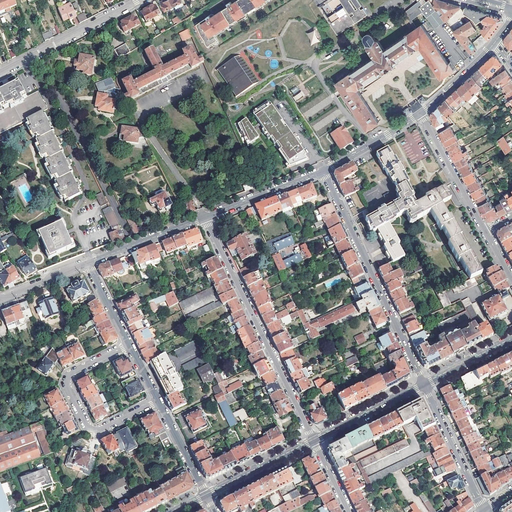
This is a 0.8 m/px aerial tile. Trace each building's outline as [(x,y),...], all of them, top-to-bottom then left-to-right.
[(15,3),(14,0),(0,0),(0,17),(18,10),(16,5),(15,3)] [(174,6),(170,0),(164,0),(161,2),(166,10),(174,6)] [(195,26),(206,41),(207,40),(211,46),(221,39),(218,35),(271,0),(237,0),(231,4),(229,2),(225,5),(225,7),(225,8),(214,16),(213,15),(212,15),(211,14),(206,18),(206,19),(195,26)] [(330,0),(331,1),(332,0),(339,0),(344,6),(327,19),(338,35),(368,14),(361,5),(357,8),(351,0),(330,0)] [(436,28),(445,21),(429,0),(427,2),(425,0),(421,0),(404,13),(415,29),(408,34),(407,33),(406,34),(406,35),(385,50),(378,40),(376,40),(373,36),(372,35),(370,34),(368,34),(366,34),(365,36),(364,37),(364,39),(365,41),(368,45),(367,48),(374,58),(337,83),(368,130),(379,122),(358,90),(361,88),(378,76),(378,77),(384,73),(384,74),(395,66),(395,65),(401,62),(400,61),(418,49),(417,48),(420,47),(441,78),(455,69),(450,62),(449,63),(422,25),(429,20),(436,28)] [(428,0),(429,0),(445,21),(455,12),(461,6),(454,4),(440,0),(438,0),(428,0)] [(59,10),(64,20),(68,18),(69,20),(77,17),(71,4),(59,10)] [(148,8),(153,19),(158,16),(158,15),(160,14),(155,5),(153,7),(153,6),(148,8)] [(482,20),(489,14),(484,13),(476,10),(473,9),(465,7),(464,13),(473,19),(476,24),(477,23),(482,20)] [(144,11),(141,13),(146,22),(148,20),(149,21),(153,19),(148,8),(144,11)] [(80,23),(87,19),(84,13),(77,17),(80,23)] [(486,25),(482,30),(484,33),(488,40),(491,36),(496,30),(503,22),(502,20),(502,18),(493,15),(489,14),(482,20),(486,25)] [(174,25),(180,21),(178,16),(171,19),(174,25)] [(127,20),(132,29),(139,25),(136,18),(134,19),(133,17),(127,20)] [(132,29),(127,20),(122,23),(123,25),(121,26),(124,33),(132,29)] [(468,49),(472,54),(483,44),(488,40),(484,33),(473,43),(467,35),(477,29),(471,20),(467,22),(460,27),(458,28),(454,31),(468,49)] [(178,33),(182,41),(192,37),(188,28),(178,33)] [(42,35),(45,42),(47,41),(53,37),(51,31),(42,35)] [(131,52),(126,44),(112,52),(115,57),(124,55),(126,55),(131,52)] [(125,98),(127,102),(131,99),(131,100),(199,65),(203,63),(201,58),(197,61),(190,48),(183,52),(185,57),(175,63),(172,57),(165,61),(168,66),(162,69),(161,67),(162,67),(153,48),(146,51),(145,52),(155,71),(156,70),(157,72),(133,84),(131,79),(123,83),(129,95),(125,98)] [(94,58),(80,55),(79,62),(75,62),(74,69),(82,71),(82,73),(91,75),(94,58)] [(217,69),(236,96),(256,83),(238,56),(217,69)] [(479,68),(488,78),(491,74),(492,75),(493,74),(495,73),(494,72),(502,64),(496,56),(495,56),(493,56),(486,62),(479,68)] [(474,74),(472,75),(480,84),(481,83),(482,84),(483,83),(482,82),(488,78),(479,68),(474,74)] [(506,69),(490,80),(493,84),(499,80),(509,74),(506,69)] [(501,88),(504,86),(511,80),(511,77),(510,75),(509,74),(499,80),(500,81),(499,81),(500,83),(499,85),(501,88)] [(469,79),(464,83),(475,94),(476,93),(476,92),(482,86),(480,84),(472,75),(469,79)] [(3,81),(6,87),(8,85),(11,84),(8,78),(3,81)] [(104,111),(113,113),(113,110),(114,110),(114,108),(116,94),(114,93),(115,89),(111,78),(96,84),(99,91),(105,92),(104,95),(98,94),(96,106),(100,106),(99,110),(104,111)] [(6,87),(0,89),(0,141),(12,135),(10,129),(28,120),(32,128),(31,129),(32,132),(34,132),(38,140),(37,140),(41,149),(40,150),(41,153),(43,152),(47,161),(46,161),(50,170),(49,170),(50,174),(52,173),(56,182),(55,182),(59,191),(58,191),(60,195),(61,194),(65,202),(83,193),(78,184),(81,183),(80,180),(77,182),(73,173),(74,173),(69,163),(72,162),(71,160),(67,161),(63,153),(64,152),(60,143),(62,142),(61,139),(58,141),(54,132),(54,131),(50,122),(53,121),(52,118),(48,120),(44,111),(48,109),(39,91),(27,96),(19,80),(11,84),(8,85),(6,87)] [(511,80),(504,86),(504,87),(503,88),(504,89),(503,90),(505,94),(508,92),(511,88),(511,80)] [(475,94),(464,83),(461,85),(457,89),(464,97),(467,100),(473,95),(474,96),(475,94)] [(294,94),(299,90),(296,86),(290,90),(294,94)] [(456,90),(452,94),(459,102),(464,97),(457,89),(456,90)] [(295,101),(305,96),(302,92),(293,96),(295,101)] [(451,95),(446,100),(455,110),(457,112),(462,106),(459,102),(452,94),(451,95)] [(443,102),(439,106),(448,117),(455,110),(446,100),(443,102)] [(289,166),(309,160),(272,101),(255,111),(261,121),(262,123),(265,127),(271,137),(273,136),(277,142),(281,148),(289,161),(287,162),(289,166)] [(448,117),(439,106),(438,107),(431,113),(431,117),(439,132),(450,126),(454,124),(448,117)] [(408,108),(403,111),(406,116),(411,112),(408,108)] [(248,116),(236,123),(249,142),(260,135),(256,127),(254,128),(253,126),(251,123),(252,122),(248,116)] [(451,288),(469,280),(473,277),(482,273),(468,248),(466,249),(459,238),(461,236),(451,217),(448,218),(441,204),(451,199),(445,188),(451,184),(419,126),(415,125),(385,144),(388,149),(377,155),(396,194),(361,212),(373,233),(377,231),(385,246),(384,247),(393,263),(397,261),(415,252),(432,286),(433,288),(437,295),(444,291),(451,288)] [(441,136),(444,140),(455,134),(450,126),(439,132),(441,136)] [(343,127),(331,135),(340,150),(353,143),(343,127)] [(122,132),(120,132),(119,140),(138,143),(139,140),(141,138),(144,139),(146,141),(141,131),(139,131),(139,130),(123,128),(122,132)] [(446,144),(447,146),(456,140),(458,139),(455,134),(444,140),(446,144)] [(273,136),(271,137),(287,162),(289,161),(281,148),(277,142),(273,136)] [(498,140),(500,144),(506,153),(511,150),(503,137),(498,140)] [(456,140),(447,146),(448,147),(451,154),(461,149),(456,140)] [(452,155),(455,160),(468,153),(467,150),(463,153),(462,151),(463,151),(462,149),(461,150),(461,149),(451,154),(452,155)] [(457,165),(458,167),(468,162),(468,161),(469,160),(468,159),(467,159),(466,158),(470,156),(468,153),(455,160),(457,165)] [(468,162),(458,167),(459,169),(463,176),(473,170),(470,165),(471,164),(470,163),(469,163),(468,162)] [(357,172),(353,163),(341,169),(335,172),(334,175),(339,185),(345,183),(343,180),(357,172)] [(473,170),(463,176),(464,178),(467,184),(477,178),(475,174),(476,173),(475,171),(474,172),(473,170)] [(344,197),(359,190),(357,187),(354,189),(352,182),(356,180),(355,178),(345,183),(339,185),(342,191),(344,197)] [(478,178),(477,178),(467,184),(471,189),(472,191),(482,186),(481,185),(482,184),(481,183),(480,183),(478,178)] [(243,186),(245,192),(258,186),(255,179),(251,181),(252,183),(243,186)] [(312,184),(296,190),(301,202),(317,196),(312,184)] [(472,193),(475,198),(486,193),(483,188),(484,188),(483,186),(482,187),(482,186),(472,191),(472,193)] [(295,191),(287,194),(292,206),(292,208),(302,204),(301,202),(296,190),(295,191)] [(102,206),(109,203),(104,192),(97,195),(102,206)] [(167,211),(173,208),(165,193),(149,201),(151,206),(155,204),(160,212),(166,210),(167,211)] [(476,200),(479,205),(489,199),(487,195),(488,195),(487,193),(486,194),(486,193),(475,198),(476,200)] [(285,195),(276,198),(281,210),(292,206),(287,194),(285,195)] [(511,207),(511,204),(508,196),(501,200),(502,202),(507,211),(508,210),(511,207)] [(268,201),(255,206),(262,220),(282,211),(281,210),(276,198),(268,201)] [(480,206),(483,212),(493,207),(491,202),(491,201),(491,200),(490,200),(489,199),(479,205),(480,206)] [(179,205),(184,215),(195,211),(191,200),(179,205)] [(502,202),(496,205),(497,207),(496,208),(496,209),(499,215),(506,211),(507,211),(502,202)] [(336,214),(332,205),(313,212),(317,222),(322,220),(336,214)] [(493,207),(483,212),(484,214),(487,219),(491,219),(499,215),(496,209),(496,208),(495,207),(494,206),(493,207)] [(118,222),(113,211),(106,215),(110,225),(118,222)] [(336,214),(322,220),(324,224),(325,223),(329,231),(342,226),(339,220),(336,214)] [(127,220),(134,235),(139,233),(132,218),(127,220)] [(113,243),(125,238),(118,222),(110,225),(114,233),(110,235),(113,243)] [(50,257),(73,246),(62,223),(39,233),(50,257)] [(501,243),(511,238),(509,234),(511,232),(511,224),(500,231),(498,233),(497,236),(501,243)] [(329,248),(335,245),(348,239),(343,230),(342,226),(329,231),(329,232),(330,235),(333,240),(327,243),(329,248)] [(0,252),(1,255),(8,251),(4,243),(16,237),(11,229),(8,231),(11,236),(8,238),(8,236),(2,240),(0,236),(0,252)] [(195,244),(202,241),(197,229),(182,234),(187,246),(188,248),(189,251),(193,249),(197,248),(195,244)] [(289,234),(294,243),(294,244),(297,243),(292,232),(291,233),(289,234)] [(181,235),(173,238),(177,249),(187,246),(182,234),(181,235)] [(289,234),(266,243),(275,264),(279,272),(285,269),(282,261),(277,250),(294,243),(289,234)] [(246,235),(226,244),(230,252),(236,249),(238,253),(242,260),(256,254),(246,235)] [(502,245),(504,250),(511,246),(511,237),(511,238),(501,243),(502,245)] [(171,239),(162,242),(167,253),(177,249),(173,238),(171,239)] [(348,239),(335,245),(341,257),(354,251),(351,245),(348,239)] [(282,261),(285,269),(311,256),(305,244),(301,246),(302,250),(300,251),(301,253),(282,261)] [(147,248),(146,248),(151,261),(160,258),(158,252),(155,245),(147,248)] [(146,248),(137,252),(139,257),(137,258),(138,261),(140,265),(145,263),(146,266),(152,264),(151,261),(146,248)] [(355,254),(354,251),(341,257),(347,269),(359,263),(355,254)] [(28,256),(18,262),(27,277),(33,274),(36,279),(41,277),(37,272),(28,256)] [(217,258),(202,266),(203,269),(207,267),(210,272),(206,274),(207,277),(222,269),(219,264),(217,258)] [(119,259),(109,263),(113,273),(128,267),(126,263),(121,264),(119,259)] [(13,284),(5,270),(0,261),(0,271),(2,274),(0,275),(0,280),(5,289),(9,287),(10,289),(15,287),(13,284)] [(382,277),(382,278),(393,273),(391,269),(399,265),(397,261),(393,263),(378,270),(382,277)] [(99,270),(103,278),(114,275),(113,273),(109,263),(107,263),(100,266),(99,270)] [(359,263),(347,269),(352,280),(357,278),(359,282),(366,279),(364,273),(359,263)] [(239,270),(243,279),(253,274),(249,265),(239,270)] [(13,266),(5,270),(13,284),(21,279),(13,266)] [(496,267),(486,271),(488,274),(486,275),(488,280),(500,274),(499,272),(496,267)] [(222,269),(207,277),(210,283),(213,281),(215,285),(227,280),(227,279),(224,272),(222,269)] [(385,284),(386,286),(401,279),(402,279),(399,271),(393,273),(382,278),(385,284)] [(247,287),(257,282),(254,276),(255,275),(255,274),(253,274),(243,279),(244,281),(247,287)] [(500,274),(488,280),(493,288),(495,287),(505,282),(502,278),(500,274)] [(469,280),(451,288),(452,290),(453,290),(454,293),(458,292),(458,293),(477,284),(473,277),(469,280)] [(389,292),(390,294),(401,289),(399,284),(402,283),(401,279),(386,286),(389,292)] [(215,285),(214,286),(219,297),(233,291),(228,282),(227,280),(215,285)] [(252,297),(264,291),(263,289),(264,288),(264,287),(261,281),(257,282),(247,287),(249,290),(252,297)] [(91,294),(84,282),(79,285),(78,283),(77,283),(73,286),(72,286),(73,288),(67,291),(74,303),(79,300),(81,303),(87,300),(85,297),(91,294)] [(355,301),(373,293),(368,282),(361,286),(356,288),(350,291),(355,301)] [(505,282),(495,287),(498,294),(504,291),(508,288),(508,287),(505,282)] [(179,303),(181,309),(215,293),(212,287),(179,303)] [(405,297),(401,289),(390,294),(393,302),(394,303),(405,298),(406,298),(406,296),(405,297)] [(185,316),(188,322),(227,303),(236,299),(235,295),(233,291),(219,297),(220,300),(215,302),(215,301),(185,316)] [(254,300),(258,309),(269,303),(271,303),(265,291),(264,291),(252,297),(254,300)] [(444,291),(437,295),(443,308),(450,304),(444,291)] [(508,297),(504,291),(498,294),(499,295),(480,304),(489,321),(508,312),(502,300),(508,297)] [(178,302),(173,292),(164,295),(160,297),(151,300),(147,302),(152,311),(157,309),(154,303),(162,300),(165,298),(169,306),(178,302)] [(367,309),(368,313),(369,312),(380,307),(376,299),(373,293),(355,301),(310,322),(303,325),(306,332),(310,340),(318,336),(318,335),(317,332),(316,332),(315,329),(319,327),(320,328),(355,312),(354,309),(357,307),(360,312),(367,309)] [(117,305),(122,314),(135,307),(141,304),(140,302),(135,304),(134,303),(139,301),(136,295),(131,298),(130,296),(122,299),(123,302),(117,305)] [(405,298),(394,303),(397,309),(399,315),(411,310),(410,309),(414,307),(412,303),(409,304),(408,301),(407,301),(405,298)] [(461,301),(464,308),(470,305),(471,304),(468,298),(461,301)] [(44,314),(46,319),(59,314),(53,299),(40,304),(42,309),(39,310),(41,315),(44,314)] [(238,301),(236,299),(227,303),(232,313),(231,313),(232,315),(242,310),(238,301)] [(89,306),(92,313),(102,308),(101,306),(98,301),(89,305),(89,306)] [(295,308),(292,302),(286,305),(288,310),(290,309),(290,310),(295,308)] [(27,303),(20,306),(25,320),(32,317),(27,303)] [(262,316),(273,311),(270,307),(271,307),(271,305),(270,305),(269,303),(258,309),(259,311),(262,316)] [(464,308),(466,311),(470,317),(474,324),(480,321),(470,305),(464,308)] [(11,309),(16,323),(25,320),(20,306),(11,309)] [(135,307),(122,314),(123,316),(127,324),(140,317),(137,311),(135,307)] [(380,307),(369,312),(377,328),(387,323),(382,311),(380,307)] [(93,315),(96,319),(105,314),(103,309),(102,308),(92,313),(93,315)] [(2,312),(7,326),(16,323),(11,309),(2,312)] [(242,310),(232,315),(235,322),(245,317),(243,312),(242,310)] [(286,317),(289,315),(287,310),(276,315),(276,316),(276,319),(276,320),(278,319),(278,320),(280,320),(286,317)] [(263,319),(266,326),(277,321),(278,320),(278,319),(276,320),(276,319),(273,311),(262,316),(263,319)] [(466,311),(451,318),(454,324),(470,317),(466,311)] [(77,312),(68,317),(67,317),(69,321),(79,316),(77,312)] [(289,315),(286,317),(280,320),(282,324),(284,323),(285,325),(286,325),(290,323),(291,322),(290,321),(299,316),(297,312),(289,315)] [(94,320),(97,327),(109,321),(106,316),(105,314),(96,319),(94,320)] [(299,317),(303,325),(310,322),(307,314),(303,315),(299,317)] [(413,316),(402,321),(405,326),(415,321),(413,316)] [(128,326),(129,328),(141,321),(142,321),(140,317),(127,324),(128,326)] [(234,324),(238,332),(250,326),(246,319),(245,317),(235,322),(233,323),(233,324),(234,324)] [(451,318),(437,325),(440,331),(451,326),(451,327),(455,325),(454,324),(451,318)] [(101,333),(112,328),(110,323),(109,321),(97,327),(100,334),(101,333)] [(141,321),(129,328),(132,334),(132,335),(144,330),(141,325),(142,325),(141,321)] [(277,321),(266,326),(269,331),(273,339),(284,334),(277,321)] [(420,330),(415,321),(405,326),(408,333),(410,338),(417,334),(416,332),(420,330)] [(480,331),(476,333),(481,341),(492,335),(490,332),(491,331),(489,328),(488,328),(486,324),(478,328),(480,331)] [(469,330),(460,335),(467,348),(468,348),(481,341),(476,333),(474,334),(473,332),(475,331),(476,331),(477,331),(474,325),(468,328),(469,330)] [(238,332),(237,332),(246,349),(247,349),(258,343),(257,341),(250,326),(238,332)] [(101,333),(107,345),(118,339),(112,328),(101,333)] [(133,337),(139,347),(152,340),(153,340),(147,328),(144,330),(132,335),(133,337)] [(100,334),(98,335),(103,347),(107,345),(101,333),(100,334)] [(276,347),(289,341),(285,333),(284,334),(273,339),(274,341),(276,347)] [(383,337),(379,339),(380,342),(376,344),(380,351),(382,350),(387,348),(397,343),(392,333),(391,333),(383,337)] [(411,340),(414,345),(424,340),(420,333),(417,334),(410,338),(411,340)] [(447,339),(445,340),(453,355),(460,352),(467,348),(460,335),(459,333),(456,334),(455,334),(453,335),(453,336),(451,337),(450,337),(448,337),(447,339)] [(355,338),(358,345),(366,341),(362,334),(355,338)] [(441,344),(433,348),(440,362),(442,361),(453,355),(445,340),(443,336),(438,339),(441,344)] [(139,349),(142,354),(155,348),(156,348),(152,340),(139,347),(139,349)] [(197,340),(175,351),(178,357),(200,346),(197,340)] [(424,340),(414,345),(415,348),(424,368),(428,368),(439,363),(440,362),(433,348),(430,350),(428,349),(426,345),(424,340)] [(66,345),(68,349),(74,362),(83,357),(84,357),(77,341),(66,345)] [(280,354),(292,349),(293,348),(289,341),(276,347),(278,349),(280,354)] [(258,343),(247,349),(249,353),(247,354),(248,358),(249,357),(262,351),(259,345),(258,343)] [(397,343),(387,348),(391,357),(401,352),(397,345),(397,343)] [(155,348),(142,354),(147,363),(147,364),(152,362),(160,358),(155,348)] [(57,355),(59,360),(63,367),(74,362),(68,349),(64,352),(57,355)] [(287,368),(290,375),(300,370),(301,369),(299,365),(302,364),(303,362),(302,359),(299,359),(297,360),(292,349),(280,354),(287,368)] [(47,361),(46,360),(38,370),(47,377),(59,360),(57,355),(55,351),(47,361)] [(262,351),(249,357),(254,367),(267,360),(266,358),(262,351)] [(393,361),(394,365),(404,360),(402,354),(401,352),(391,357),(388,358),(390,363),(393,361)] [(182,365),(186,372),(208,362),(204,354),(182,365)] [(173,371),(165,355),(160,358),(152,362),(170,396),(177,392),(183,390),(183,389),(176,376),(178,375),(175,370),(173,371)] [(495,362),(500,373),(501,375),(511,369),(505,357),(503,358),(495,362)] [(124,378),(126,382),(137,376),(129,359),(124,362),(123,359),(114,363),(122,379),(124,378)] [(267,360),(254,367),(260,378),(262,377),(272,372),(271,369),(267,360)] [(411,374),(404,360),(394,365),(396,369),(395,372),(392,373),(398,384),(400,383),(410,378),(411,374)] [(485,367),(489,376),(490,378),(500,373),(495,362),(487,366),(485,367)] [(214,375),(209,364),(197,370),(204,382),(208,380),(209,382),(212,380),(211,379),(215,377),(214,375)] [(478,381),(480,380),(489,376),(485,367),(478,371),(476,372),(475,373),(478,381)] [(291,377),(295,384),(306,378),(313,375),(312,371),(305,374),(305,376),(304,377),(303,378),(300,370),(290,375),(291,377)] [(214,375),(215,377),(219,384),(224,382),(219,372),(214,375)] [(272,372),(262,377),(267,387),(277,382),(275,377),(272,372)] [(392,373),(381,378),(387,389),(389,388),(398,384),(392,373)] [(482,384),(480,380),(478,381),(475,373),(472,374),(461,379),(461,380),(465,387),(464,387),(466,391),(482,384)] [(125,387),(131,398),(131,399),(132,399),(133,402),(142,397),(141,394),(145,392),(137,376),(126,382),(123,383),(126,387),(125,387)] [(378,394),(387,389),(381,378),(380,376),(361,385),(369,399),(378,394)] [(81,392),(93,386),(88,377),(76,383),(81,392)] [(295,384),(299,394),(311,388),(306,378),(295,384)] [(314,382),(318,390),(320,389),(327,385),(324,378),(320,380),(320,379),(314,382)] [(224,382),(219,384),(219,385),(223,393),(224,395),(227,394),(224,386),(228,384),(227,380),(224,382)] [(226,388),(228,393),(243,386),(240,381),(226,388)] [(268,393),(270,395),(281,390),(280,388),(277,382),(267,387),(262,389),(265,394),(268,393)] [(327,385),(320,389),(323,395),(334,390),(333,388),(331,384),(327,385)] [(223,393),(219,385),(214,387),(218,395),(223,393)] [(361,385),(349,390),(357,405),(359,404),(369,399),(361,385)] [(81,392),(86,402),(99,396),(94,386),(93,386),(81,392)] [(444,397),(454,392),(453,391),(452,391),(449,386),(441,390),(444,397)] [(462,397),(463,397),(460,389),(457,390),(455,391),(454,392),(444,397),(447,404),(462,397)] [(53,408),(64,402),(58,390),(45,397),(47,401),(51,409),(53,408)] [(281,390),(270,395),(275,405),(286,400),(285,398),(281,390)] [(357,405),(349,390),(338,396),(341,403),(345,411),(348,409),(357,405)] [(182,402),(177,392),(170,396),(165,399),(166,401),(172,411),(184,405),(182,402)] [(218,395),(215,397),(218,404),(219,404),(230,427),(235,425),(238,423),(233,413),(229,406),(224,395),(223,393),(218,395)] [(86,402),(91,412),(104,406),(99,396),(86,402)] [(452,414),(463,408),(468,406),(467,404),(466,404),(462,397),(447,404),(452,414)] [(416,419),(422,431),(425,430),(435,425),(423,399),(413,404),(396,413),(403,425),(416,419)] [(286,400),(275,405),(268,409),(271,415),(275,413),(274,412),(277,410),(280,416),(282,417),(282,419),(287,416),(286,414),(286,413),(291,411),(287,402),(286,400)] [(54,415),(56,418),(69,412),(64,402),(53,408),(56,414),(54,415)] [(321,423),(328,420),(322,408),(318,409),(316,404),(315,404),(314,403),(310,405),(311,406),(311,408),(312,410),(310,411),(311,413),(309,414),(314,424),(318,425),(321,423)] [(104,406),(91,412),(96,421),(108,416),(106,413),(110,411),(106,404),(104,406)] [(233,413),(238,423),(245,420),(249,418),(244,408),(233,413)] [(456,422),(467,417),(463,408),(452,414),(456,422)] [(200,410),(185,417),(188,423),(189,425),(189,426),(190,427),(191,428),(194,433),(208,426),(207,425),(208,424),(207,421),(206,421),(205,421),(204,420),(205,419),(204,418),(204,416),(202,415),(200,410)] [(69,412),(56,418),(58,423),(61,421),(64,427),(74,422),(69,412)] [(154,435),(156,438),(159,437),(162,442),(169,438),(167,436),(156,413),(141,421),(147,432),(148,432),(150,437),(154,435)] [(388,417),(395,430),(403,425),(396,413),(395,413),(388,417)] [(378,422),(384,434),(384,435),(395,430),(388,417),(386,418),(378,422)] [(460,431),(470,426),(466,419),(468,418),(467,417),(456,422),(460,431)] [(74,422),(64,427),(66,431),(63,433),(64,436),(61,438),(64,443),(71,440),(69,437),(79,431),(74,422)] [(367,428),(373,439),(373,440),(384,434),(378,422),(376,423),(367,428)] [(42,423),(0,438),(0,472),(53,453),(42,423)] [(463,438),(473,434),(477,432),(478,431),(475,424),(470,426),(460,431),(463,438)] [(435,425),(425,430),(429,438),(427,438),(428,440),(439,435),(439,433),(435,425)] [(138,448),(128,428),(117,434),(118,435),(114,437),(120,449),(122,453),(126,451),(127,453),(138,448)] [(130,429),(128,428),(138,448),(139,446),(130,429)] [(266,433),(266,434),(273,447),(283,442),(285,441),(278,428),(266,433)] [(368,442),(373,439),(367,428),(356,433),(345,439),(351,450),(356,448),(355,447),(368,441),(368,442)] [(151,441),(156,438),(154,435),(150,437),(148,432),(147,432),(151,441)] [(273,447),(266,434),(263,435),(264,438),(256,442),(262,453),(271,448),(273,447)] [(467,446),(481,439),(480,436),(479,437),(476,438),(473,434),(463,438),(467,446)] [(428,440),(425,441),(426,444),(430,442),(435,453),(446,448),(444,443),(439,435),(428,440)] [(102,442),(109,455),(120,449),(114,437),(113,436),(102,442)] [(167,451),(173,448),(169,438),(162,442),(167,451)] [(351,450),(345,439),(329,447),(330,450),(332,452),(329,454),(337,472),(347,467),(344,461),(342,456),(351,451),(351,450)] [(392,446),(390,446),(379,452),(360,461),(364,467),(373,463),(374,464),(376,464),(377,462),(376,461),(396,452),(397,453),(398,453),(399,452),(399,451),(409,446),(406,439),(400,442),(392,446)] [(470,453),(480,448),(485,446),(483,441),(481,439),(467,446),(470,453)] [(207,447),(204,440),(195,444),(192,446),(190,447),(193,454),(194,455),(205,450),(205,448),(207,447)] [(244,444),(245,445),(252,458),(257,455),(262,453),(256,442),(256,441),(250,444),(248,442),(244,444)] [(250,459),(252,458),(245,445),(231,452),(231,453),(237,466),(250,459)] [(360,461),(379,452),(375,446),(354,456),(354,457),(357,462),(360,461)] [(446,449),(446,448),(435,453),(433,454),(436,461),(449,455),(446,449)] [(483,453),(480,448),(470,453),(474,460),(488,453),(487,452),(486,452),(483,453)] [(195,458),(200,466),(210,461),(211,461),(206,451),(195,456),(195,458)] [(424,453),(423,451),(368,477),(371,484),(383,478),(401,469),(405,467),(426,457),(424,453)] [(80,471),(84,472),(84,473),(90,475),(91,474),(95,461),(90,459),(91,456),(77,452),(76,452),(76,453),(77,453),(76,454),(72,453),(70,459),(69,459),(67,464),(68,465),(68,466),(73,468),(74,465),(81,467),(80,471)] [(236,466),(237,466),(231,453),(217,459),(218,460),(224,472),(236,466)] [(489,455),(488,453),(474,460),(477,467),(487,463),(485,458),(488,457),(488,456),(489,455)] [(510,468),(504,471),(509,482),(511,480),(511,466),(506,454),(497,458),(501,466),(504,465),(504,467),(508,465),(510,468)] [(450,456),(449,455),(436,461),(438,466),(437,467),(438,468),(452,462),(450,456)] [(311,456),(302,461),(311,478),(322,473),(314,457),(311,456)] [(347,467),(353,464),(357,462),(354,457),(344,461),(347,467)] [(501,466),(497,458),(487,463),(477,467),(478,469),(480,473),(481,476),(490,472),(493,470),(496,469),(501,466)] [(211,464),(210,461),(200,466),(206,478),(210,480),(214,477),(224,472),(218,460),(211,464)] [(455,468),(452,462),(438,468),(437,469),(440,475),(442,474),(442,473),(446,472),(455,468)] [(347,467),(337,472),(340,478),(343,483),(359,476),(358,473),(353,475),(350,469),(355,467),(353,464),(347,467)] [(36,489),(37,492),(42,490),(41,487),(42,487),(44,490),(49,488),(48,485),(53,483),(47,468),(20,478),(26,493),(36,489)] [(162,479),(157,481),(159,485),(161,490),(168,502),(171,501),(186,492),(192,489),(193,486),(184,468),(176,472),(179,479),(165,486),(162,479)] [(280,489),(294,482),(293,480),(287,468),(286,469),(273,476),(280,489)] [(493,470),(495,475),(501,488),(506,485),(507,484),(509,482),(504,471),(502,472),(501,471),(499,472),(500,473),(498,474),(496,469),(493,470)] [(362,474),(368,485),(371,484),(368,477),(366,472),(362,474)] [(481,476),(476,478),(485,496),(486,496),(488,497),(498,490),(500,489),(501,488),(495,475),(494,476),(495,478),(492,479),(491,476),(492,476),(490,472),(481,476)] [(311,478),(310,479),(311,481),(312,480),(316,489),(327,483),(323,475),(322,473),(311,478)] [(260,482),(267,496),(280,489),(273,476),(271,477),(260,482)] [(301,476),(293,480),(294,482),(296,486),(304,482),(301,476)] [(359,476),(343,483),(346,489),(349,494),(359,490),(365,487),(363,484),(359,486),(356,480),(360,478),(359,476)] [(448,481),(443,483),(445,487),(449,485),(452,489),(457,487),(459,490),(464,488),(459,476),(448,481)] [(123,478),(108,486),(111,493),(127,485),(123,478)] [(267,496),(260,482),(258,483),(246,489),(253,503),(267,496)] [(320,497),(331,492),(330,490),(328,485),(327,483),(316,489),(320,496),(318,496),(319,498),(320,497)] [(0,511),(10,511),(7,503),(6,503),(3,495),(4,494),(0,485),(0,484),(0,511)] [(233,496),(241,511),(244,511),(243,508),(250,505),(252,509),(255,507),(253,503),(246,489),(240,492),(233,496)] [(161,490),(152,494),(159,507),(160,506),(168,502),(161,490)] [(287,503),(299,497),(301,496),(298,490),(283,497),(287,503)] [(359,490),(349,494),(352,500),(354,506),(364,501),(359,490)] [(147,511),(152,510),(159,507),(152,494),(151,492),(135,501),(140,511),(147,511)] [(331,492),(320,497),(321,499),(322,498),(325,506),(335,501),(334,499),(331,492)] [(467,492),(456,497),(466,511),(472,508),(473,507),(471,502),(470,499),(467,492)] [(435,511),(423,493),(419,495),(424,503),(430,511),(444,511),(442,509),(437,511),(435,511)] [(281,511),(289,511),(318,498),(316,495),(314,496),(310,496),(301,500),(299,497),(287,503),(279,507),(281,511)] [(241,511),(233,496),(230,497),(227,499),(222,502),(221,503),(220,505),(223,511),(234,511),(237,510),(237,511),(241,511)] [(459,506),(454,509),(456,511),(466,511),(456,497),(453,498),(459,506)] [(364,501),(354,506),(357,511),(371,511),(367,502),(370,500),(370,498),(364,501)] [(451,511),(450,511),(456,511),(454,509),(448,500),(448,499),(445,501),(451,511)] [(140,511),(135,501),(119,509),(120,511),(140,511)] [(325,506),(319,509),(320,511),(322,511),(321,511),(329,511),(330,511),(339,507),(338,506),(335,501),(325,506)] [(511,511),(511,501),(501,509),(500,511),(511,511)] [(414,511),(411,511),(420,511),(414,503),(410,506),(414,511)]
